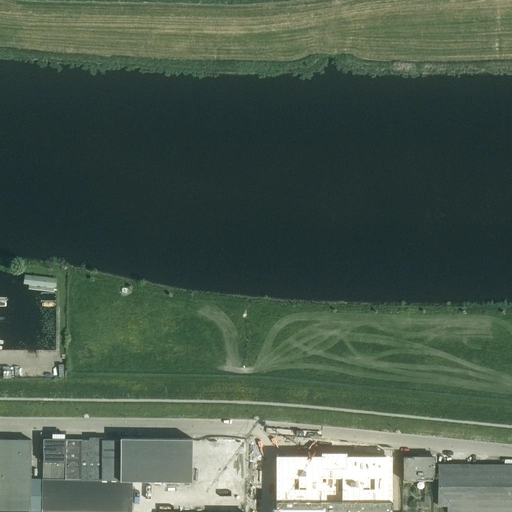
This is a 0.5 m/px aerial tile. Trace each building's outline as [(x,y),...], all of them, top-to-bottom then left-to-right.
[(43,478),(31,478),(30,511),(132,511),(133,480),(152,480),(245,481),(246,444),(246,437),(152,436),(121,436),(121,439),(103,439),(103,436),(89,436),(89,439),(81,439),(80,479),(43,479),(43,478)] [(43,443),(43,478),(43,479),(80,479),(81,439),(66,438),(66,437),(61,437),(55,437),(53,437),(43,437),(43,443)] [(0,511),(30,511),(31,478),(31,443),(31,439),(0,438),(0,511)] [(320,453),(277,453),(276,511),(391,511),(392,454),(347,454),(347,451),(320,450),(320,453)] [(434,476),(434,456),(403,455),(403,479),(418,479),(418,475),(434,476)] [(511,511),(511,464),(438,464),(438,504),(448,504),(447,511),(511,511)]
